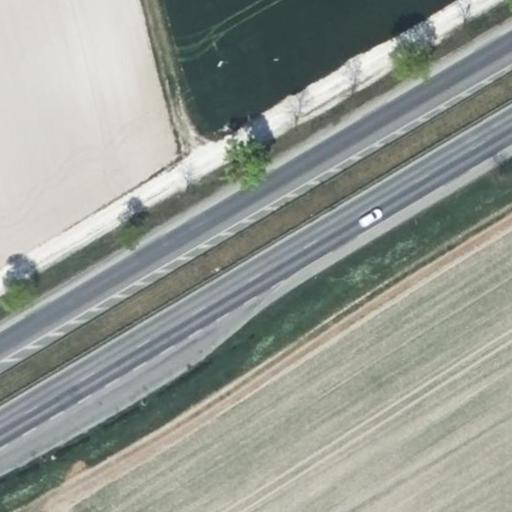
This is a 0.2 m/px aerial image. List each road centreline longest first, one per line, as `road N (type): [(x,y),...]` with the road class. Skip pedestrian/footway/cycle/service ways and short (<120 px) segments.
road 1 (primary): [(0,429),(511,124)]
road 2 (primary): [(511,40),(0,338)]
road 3 (track): [(0,288),(477,0)]
road 4 (track): [(146,0),(190,172)]
